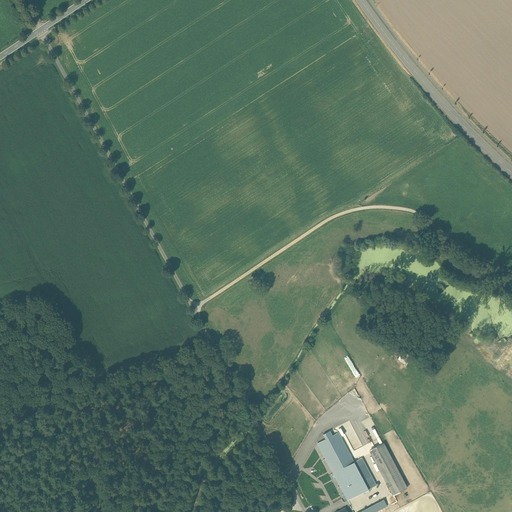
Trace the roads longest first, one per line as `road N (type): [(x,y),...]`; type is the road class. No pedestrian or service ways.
road 1 (unclassified): [(40,32),(306,511)]
road 2 (track): [(511,274),(424,214),(366,206),(318,225),(194,308)]
road 3 (primary): [(511,172),(421,79),(361,0)]
